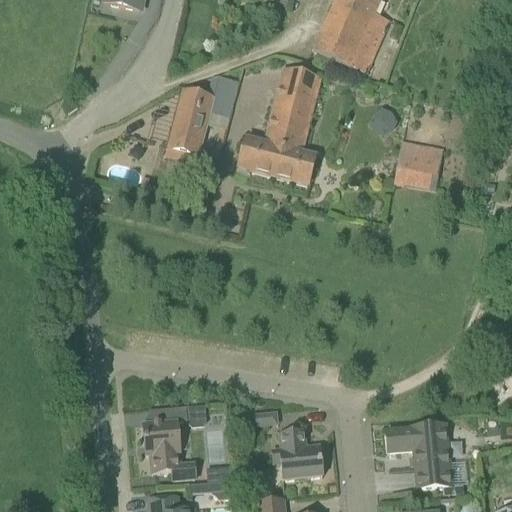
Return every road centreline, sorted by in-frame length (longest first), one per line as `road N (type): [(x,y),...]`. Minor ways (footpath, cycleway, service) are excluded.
road 1 (residential): [(357,511),(346,400),(96,358)]
road 2 (residential): [(320,0),(302,32),(280,46),(150,98),(47,155)]
road 3 (track): [(346,400),(389,396),(435,376),(464,346),(491,279),(511,269)]
road 4 (residential): [(96,358),(69,193),(47,155)]
road 5 (residential): [(109,511),(96,358)]
